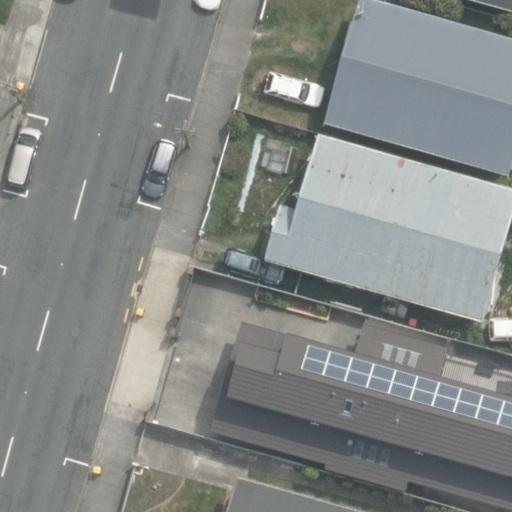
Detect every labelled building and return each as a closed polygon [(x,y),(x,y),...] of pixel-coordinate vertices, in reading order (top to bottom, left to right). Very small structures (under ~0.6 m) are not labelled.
[(363,0),(328,127),(510,179),(511,173),(511,41),(365,0),(363,0)] [(511,0),(467,0),(511,12),(511,0)] [(268,264),(485,326),(511,233),(511,192),(322,138),(300,213),(284,208),(268,264)] [(242,323),(211,434),(328,466),(326,471),(405,494),(409,483),(511,511),(511,400),(439,381),(449,349),(365,325),(356,356),(242,323)] [(354,511),(238,479),(228,511),(354,511)]
